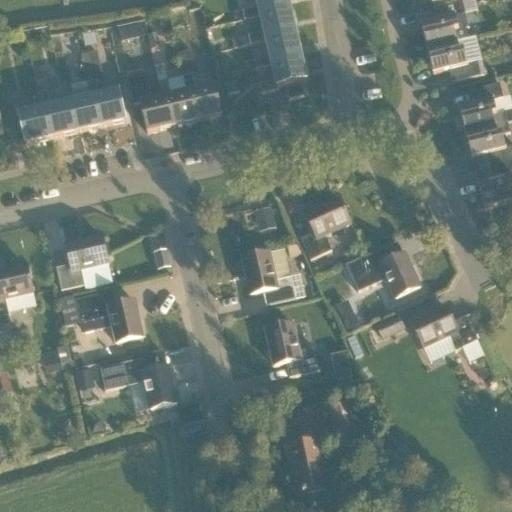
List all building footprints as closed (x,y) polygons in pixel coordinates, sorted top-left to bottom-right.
[(261,16),(291,9),(288,0),(257,0),(260,10),(244,14),(246,23),(262,19),(261,16)] [(428,52),(458,44),(455,34),(459,33),(456,19),(466,17),(462,2),(434,9),(437,22),(421,26),(428,52)] [(266,40),(296,34),(291,9),(261,16),(262,19),(265,35),(249,38),(249,39),(251,47),(267,44),(266,40)] [(132,29),(120,31),(123,44),(135,41),(132,29)] [(272,65),(302,58),(296,34),(266,40),(267,44),(271,59),(255,63),(257,72),(273,68),(272,65)] [(158,35),(148,38),(152,52),(161,50),(158,35)] [(237,42),(238,50),(251,47),(249,39),(237,42)] [(460,54),(458,44),(428,52),(434,77),(450,73),(453,86),(486,78),(483,63),(468,67),(464,53),(460,54)] [(197,93),(193,77),(187,51),(178,53),(188,95),(191,94),(198,125),(223,119),(216,89),(197,93)] [(100,66),(98,53),(82,56),(84,67),(85,67),(88,83),(104,80),(101,66),(100,66)] [(262,96),(279,93),(278,90),(308,83),(302,58),(272,65),(273,68),(276,84),(260,87),(262,96)] [(166,100),(163,100),(151,103),(144,73),(128,76),(135,108),(141,106),(148,136),(173,130),(166,100)] [(166,75),(158,77),(159,84),(168,82),(166,75)] [(94,100),(101,130),(126,124),(119,94),(100,98),(96,82),(87,84),(91,100),(94,100)] [(191,94),(188,95),(172,98),(168,82),(159,84),(163,100),(166,100),(173,130),(198,125),(191,94)] [(87,84),(71,88),(75,104),(91,100),(87,84)] [(497,116),(494,104),(504,101),(500,86),(472,94),(475,107),(460,111),(466,136),(508,125),(505,114),(497,116)] [(303,87),(285,90),(288,104),(305,100),(303,87)] [(94,100),(91,100),(75,104),(71,88),(62,90),(66,106),(69,105),(76,135),(101,130),(94,100)] [(69,105),(66,106),(50,110),(47,93),(38,95),(41,112),(45,111),(52,141),(76,135),(69,105)] [(45,111),(41,112),(26,115),(22,99),(13,101),(17,118),(20,118),(27,147),(52,141),(45,111)] [(511,149),(506,151),(503,138),(511,136),(508,125),(466,136),(472,161),(488,157),(491,170),(511,164),(511,149)] [(511,164),(491,170),(494,182),(479,186),(485,212),(511,205),(511,164)] [(301,242),(311,264),(333,254),(326,239),(352,227),(341,203),(306,219),(314,237),(301,242)] [(255,214),(260,234),(275,231),(276,231),(274,222),(271,210),(264,212),(255,214)] [(57,271),(62,294),(85,288),(81,272),(109,266),(104,240),(66,249),(70,268),(57,271)] [(405,256),(404,257),(398,244),(360,262),(360,261),(346,268),(358,295),(387,282),(397,303),(421,291),(405,256)] [(168,252),(154,255),(158,273),(172,270),(168,252)] [(286,253),(269,256),(275,283),(292,279),(286,253)] [(269,256),(269,255),(243,261),(252,298),(271,294),(274,308),(305,301),(302,288),(294,290),(292,279),(275,283),(269,256)] [(0,320),(10,318),(6,302),(34,295),(28,270),(0,276),(0,320)] [(116,308),(113,294),(75,303),(74,298),(60,301),(67,329),(111,319),(118,347),(143,341),(135,304),(116,308)] [(453,325),(447,311),(413,327),(424,351),(450,339),(457,354),(478,344),(466,319),(453,325)] [(369,332),(375,345),(405,331),(399,317),(369,332)] [(299,354),(292,326),(267,332),(275,370),(294,366),(297,379),(320,374),(315,351),(299,354)] [(356,339),(348,343),(356,361),(364,358),(356,339)] [(72,364),(68,348),(57,351),(59,360),(60,360),(61,360),(62,366),(72,364)] [(61,360),(60,360),(48,363),(44,364),(47,376),(63,373),(62,366),(61,360)] [(150,374),(147,360),(101,371),(107,394),(145,385),(152,413),(177,407),(169,370),(150,374)] [(350,367),(334,370),(337,383),(353,379),(350,367)] [(76,375),(79,392),(95,389),(92,372),(76,375)] [(8,384),(5,374),(0,375),(0,395),(0,396),(8,394),(6,385),(8,384)] [(361,436),(354,403),(329,408),(335,441),(361,436)] [(196,408),(178,412),(181,426),(199,421),(196,408)] [(286,450),(297,499),(332,491),(321,443),(328,442),(321,411),(296,417),(302,446),(286,450)]
